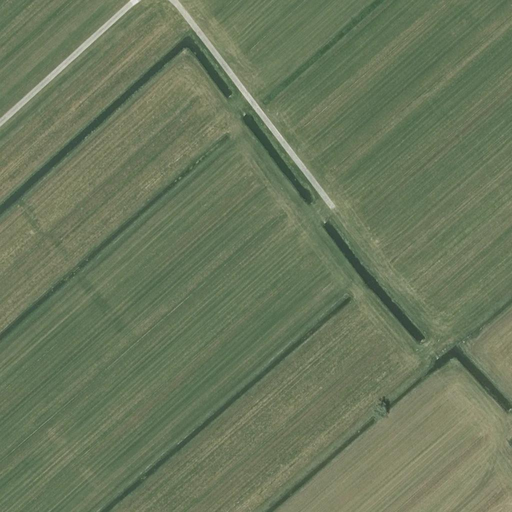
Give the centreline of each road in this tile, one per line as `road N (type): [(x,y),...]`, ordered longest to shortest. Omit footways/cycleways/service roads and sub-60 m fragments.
road 1 (track): [(171,0),(330,207)]
road 2 (track): [(0,122),(136,0)]
